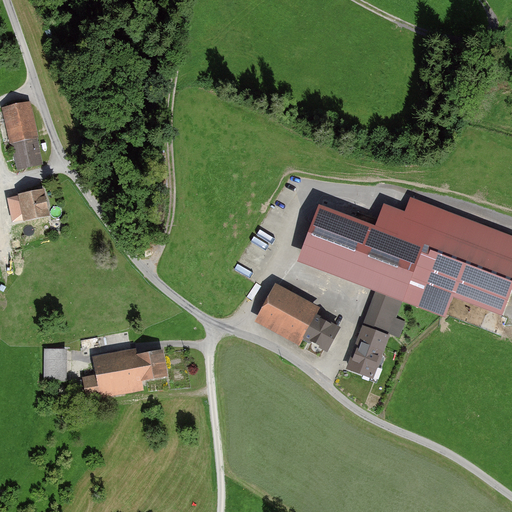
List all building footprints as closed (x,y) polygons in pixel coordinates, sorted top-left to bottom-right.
[(32,103),(2,109),(9,147),(16,146),(21,170),(45,165),(32,103)] [(51,217),(45,188),(16,194),(17,198),(8,199),(11,212),(22,209),(25,222),(51,217)] [(321,203),(301,256),(380,287),(349,366),(373,376),(390,332),(399,335),(404,322),(394,318),(403,295),(444,310),(452,289),(501,308),(511,278),(511,239),(411,201),(407,213),(385,205),(378,224),(321,203)] [(320,311),(274,285),(253,320),(300,347),(304,339),(329,353),(341,333),(316,318),(320,311)] [(102,400),(145,392),(144,383),(169,379),(164,349),(136,354),(135,351),(91,359),(94,377),(82,379),(85,395),(100,392),(102,400)] [(68,382),(68,350),(46,350),(46,382),(68,382)]
